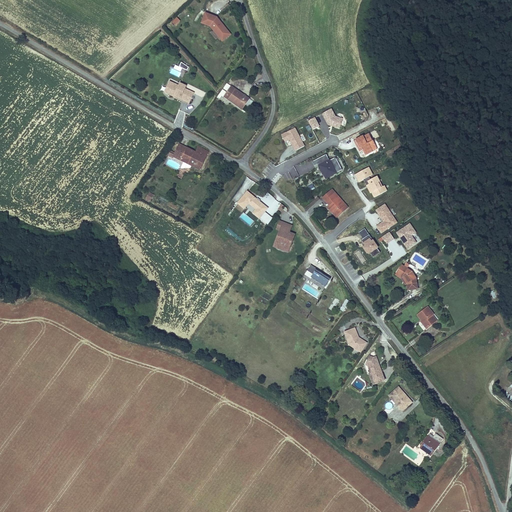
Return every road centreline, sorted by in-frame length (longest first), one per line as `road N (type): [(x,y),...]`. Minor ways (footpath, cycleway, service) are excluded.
road 1 (unclassified): [(264,183),(306,222),(470,438),(500,511)]
road 2 (unclassified): [(0,23),(241,165)]
road 3 (unclassified): [(241,165),(272,97),(239,0)]
